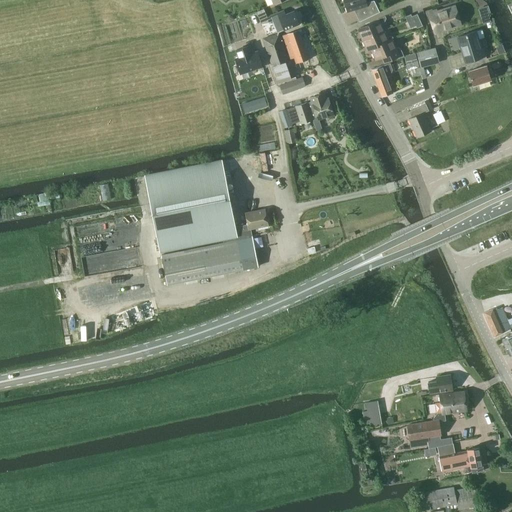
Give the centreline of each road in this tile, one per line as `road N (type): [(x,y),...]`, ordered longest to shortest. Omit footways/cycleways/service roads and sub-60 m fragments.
road 1 (track): [(336,422),(416,269),(420,252),(406,226),(394,222),(354,237),(244,292),(164,311),(161,298)]
road 2 (secondary): [(0,382),(170,343),(330,279)]
road 3 (tertiary): [(327,0),(420,187)]
road 4 (secondary): [(511,186),(330,279)]
road 5 (secondary): [(330,279),(511,206)]
road 6 (track): [(0,291),(149,264),(161,298)]
road 7 (tertiary): [(511,387),(456,273)]
